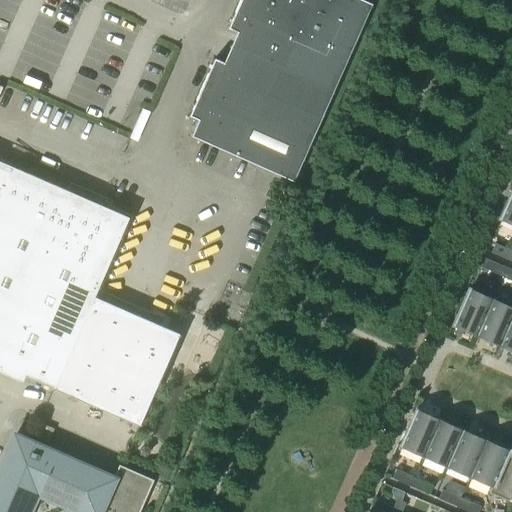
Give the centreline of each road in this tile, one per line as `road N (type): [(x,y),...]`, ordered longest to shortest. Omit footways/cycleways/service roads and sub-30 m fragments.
road 1 (unclassified): [(0,140),(134,197),(206,36)]
road 2 (unknown): [(154,249),(232,274),(245,264),(258,219),(256,195),(195,164),(179,167),(164,198)]
road 3 (unclassified): [(0,394),(115,444)]
